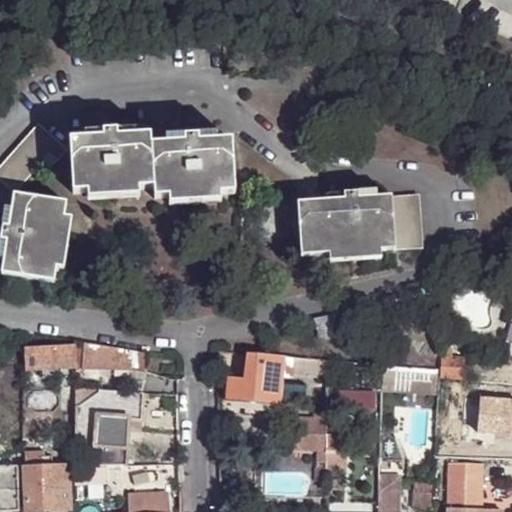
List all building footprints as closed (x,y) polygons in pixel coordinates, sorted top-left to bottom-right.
[(53,153),(62,142),(42,125),(0,172),(0,176),(18,193),(53,153)] [(74,139),(77,193),(91,192),(142,189),(157,188),(158,198),(172,197),(223,193),(238,192),(235,140),(220,141),(203,142),(202,136),(187,137),(188,142),(169,143),(155,144),(154,135),(139,135),(121,136),(120,131),(105,132),(106,138),(89,138),(74,139)] [(71,150),(62,142),(53,153),(62,160),(71,150)] [(398,249),(394,196),(381,197),(362,198),(361,192),(347,193),(347,199),(329,200),(300,202),(304,255),(332,253),(384,250),(398,249)] [(6,260),(4,274),(57,282),(60,269),(68,217),(70,203),(17,195),(12,227),(6,227),(3,240),(10,242),(6,260)] [(422,195),(394,196),(398,249),(426,248),(422,195)] [(337,316),(321,320),(325,339),(340,335),(337,316)] [(147,355),(86,346),(76,344),(76,367),(145,371),(147,355)] [(27,373),(41,372),(64,371),(75,370),(73,347),(26,350),(27,373)] [(440,357),(439,370),(439,376),(466,378),(467,359),(452,358),(453,348),(441,347),(440,357)] [(246,374),(245,380),(231,378),(227,402),(246,405),(264,407),(277,409),(278,400),(280,384),(281,376),(284,358),(248,356),(247,369),(246,374)] [(326,374),(326,362),(284,358),(281,376),(294,377),(295,372),(326,374)] [(382,366),(382,388),(396,389),(398,367),(382,366)] [(439,370),(427,370),(426,382),(439,383),(439,376),(439,370)] [(64,371),(41,372),(41,379),(65,378),(64,371)] [(306,387),(280,384),(278,400),(307,404),(306,387)] [(98,407),(76,405),(74,466),(106,465),(125,465),(129,419),(141,419),(144,393),(100,390),(98,407)] [(264,407),(246,405),(245,412),(264,415),(264,407)] [(293,436),(326,438),(326,421),(294,419),(293,436)] [(24,453),(25,469),(47,469),(46,458),(46,452),(24,453)] [(347,454),(328,453),(327,462),(347,462),(347,454)] [(47,469),(56,468),(56,458),(46,458),(47,469)] [(483,465),(451,463),(448,511),(501,511),(502,510),(482,510),(483,465)] [(106,465),(74,466),(74,484),(105,482),(106,465)] [(18,511),(16,467),(0,468),(0,511),(18,511)] [(47,469),(25,469),(27,511),(69,510),(67,467),(56,468),(47,469)] [(426,511),(432,511),(434,480),(423,479),(422,494),(415,493),(414,509),(426,509),(426,511)] [(105,482),(74,484),(74,499),(105,497),(105,482)] [(127,494),(127,511),(143,511),(143,502),(148,501),(148,493),(127,494)] [(169,511),(169,493),(148,493),(148,501),(143,502),(143,511),(169,511)]
